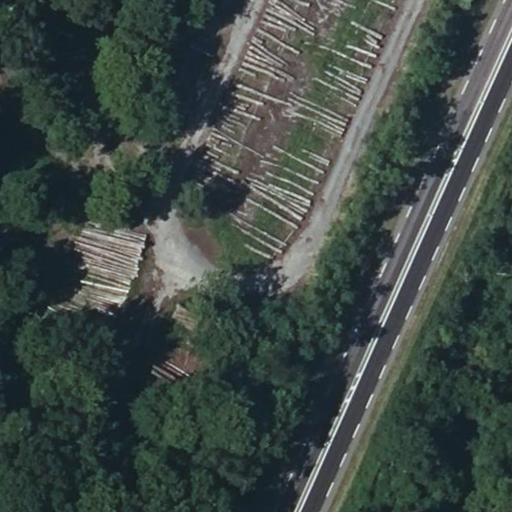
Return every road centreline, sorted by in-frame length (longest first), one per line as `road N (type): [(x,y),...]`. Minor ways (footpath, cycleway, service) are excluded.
road 1 (primary): [(511,5),(283,511)]
road 2 (primary): [(310,511),(511,62)]
